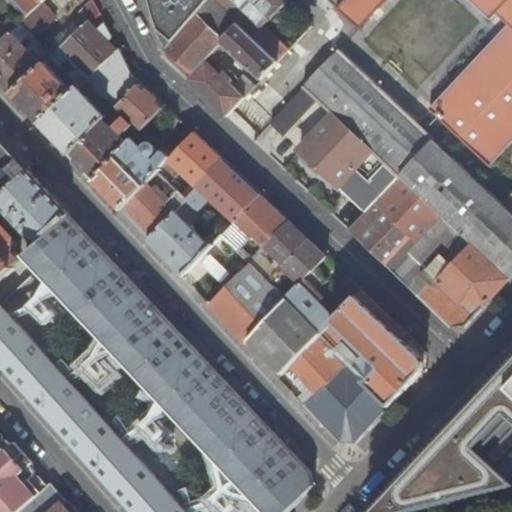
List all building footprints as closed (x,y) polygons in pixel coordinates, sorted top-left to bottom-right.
[(0,0),(0,44),(12,32),(0,19),(0,16),(13,4),(8,0),(0,0)] [(27,18),(43,3),(45,0),(8,0),(13,4),(27,18)] [(100,10),(94,0),(82,11),(89,20),(94,16),(100,10)] [(151,0),(152,6),(160,29),(175,42),(210,0),(151,0)] [(255,39),(267,25),(288,1),(286,0),(210,0),(175,42),(168,50),(164,54),(190,79),(210,57),(225,42),(241,25),(255,39)] [(388,0),(333,0),(364,28),(388,0)] [(498,12),(511,24),(432,108),(491,164),(511,141),(511,0),(474,0),(493,17),(498,12)] [(56,16),(43,3),(27,18),(23,22),(34,34),(35,35),(56,16)] [(79,68),(89,78),(118,50),(109,41),(113,37),(105,24),(99,30),(93,24),(98,20),(94,16),(89,20),(70,39),(65,43),(60,48),(70,58),(79,68)] [(24,44),(34,34),(23,22),(12,32),(24,44)] [(291,48),(267,25),(255,39),(241,25),(225,42),(264,80),(281,62),(279,60),(291,48)] [(160,29),(168,50),(175,42),(160,29)] [(43,64),(24,44),(12,32),(0,44),(0,79),(13,94),(43,64)] [(93,84),(116,107),(118,105),(141,80),(135,74),(121,47),(118,50),(89,78),(81,86),(86,91),(93,84)] [(70,58),(60,48),(52,56),(62,66),(70,58)] [(226,72),(210,57),(190,79),(193,82),(229,116),(258,86),(247,76),(236,88),(222,76),(226,72)] [(74,92),(46,62),(43,64),(13,94),(41,124),(74,92)] [(424,154),(329,64),(273,124),(286,137),(320,101),(334,115),(301,150),(341,187),(341,186),(369,212),(403,176),(424,154)] [(89,78),(79,68),(71,76),(80,86),(81,86),(89,78)] [(130,129),(138,134),(166,103),(141,80),(118,105),(127,113),(114,128),(105,120),(71,156),(95,181),(118,156),(130,143),(123,136),(130,129)] [(107,116),(79,87),(76,90),(74,92),(41,124),(71,156),(105,120),(107,116)] [(193,182),(182,194),(187,199),(192,193),(198,187),(224,158),(196,132),(173,158),(170,160),(193,182)] [(0,198),(30,170),(0,138),(0,198)] [(145,149),(134,139),(130,143),(118,156),(146,186),(160,172),(170,160),(173,158),(166,151),(156,161),(152,157),(156,151),(157,149),(157,146),(156,145),(153,143),(151,143),(149,144),(145,149)] [(511,279),(511,278),(511,212),(504,205),(437,141),(424,154),(403,176),(511,279)] [(123,211),(146,186),(118,156),(95,181),(123,211)] [(198,187),(235,222),(261,194),(224,158),(198,187)] [(23,242),(32,251),(70,216),(72,214),(30,170),(0,198),(0,203),(12,217),(8,221),(12,225),(16,221),(28,235),(23,242)] [(157,190),(167,179),(160,172),(146,186),(123,211),(150,240),(177,210),(186,200),(187,199),(182,194),(175,187),(171,190),(176,195),(170,202),(157,190)] [(511,279),(403,176),(369,212),(350,231),(452,327),(467,327),(511,279)] [(205,206),(192,193),(187,199),(186,200),(199,212),(205,206)] [(256,237),(266,248),(291,222),(261,194),(235,222),(227,231),(222,235),(236,249),(250,235),(254,240),(256,237)] [(206,240),(177,210),(150,240),(184,275),(222,235),(218,231),(216,229),(206,240)] [(139,289),(70,216),(32,251),(29,254),(97,327),(139,289)] [(266,248),(284,265),(308,238),(291,222),(266,248)] [(0,223),(0,249),(4,254),(15,266),(23,259),(16,252),(17,238),(3,223),(0,223)] [(222,226),(218,231),(222,235),(227,231),(222,226)] [(284,265),(302,282),(316,267),(327,256),(308,238),(284,265)] [(278,270),(261,253),(255,259),(251,264),(268,281),(278,270)] [(0,280),(15,266),(4,254),(0,257),(0,280)] [(251,256),(247,260),(251,264),(255,259),(251,256)] [(259,299),(272,285),(268,281),(251,264),(237,278),(259,299)] [(329,280),(316,267),(302,282),(286,299),(322,335),(327,330),(335,321),(337,319),(321,303),(326,298),(319,291),(329,280)] [(259,299),(237,278),(211,305),(247,343),(251,338),(284,373),(291,366),(319,338),(322,335),(286,299),(272,285),(259,299)] [(169,321),(139,289),(97,327),(127,360),(169,321)] [(378,373),(362,358),(354,367),(392,404),(423,372),(423,357),(403,337),(408,332),(363,290),(337,319),(335,321),(368,352),(383,368),(378,373)] [(58,364),(0,298),(0,359),(28,391),(58,364)] [(217,373),(169,321),(127,360),(178,414),(217,373)] [(331,334),(327,330),(322,335),(327,339),(348,360),(357,351),(335,330),(331,334)] [(324,343),(319,338),(291,366),(319,395),(345,371),(321,347),(324,343)] [(383,368),(368,352),(362,358),(378,373),(383,368)] [(87,397),(58,364),(28,391),(58,424),(87,397)] [(392,404),(354,367),(351,364),(345,371),(319,395),(307,406),(342,443),(355,443),(392,404)] [(511,366),(375,511),(441,511),(511,494),(511,366)] [(264,423),(217,373),(178,414),(223,462),(264,423)] [(116,429),(87,397),(58,424),(86,456),(116,429)] [(0,498),(2,499),(5,498),(8,496),(9,494),(10,492),(10,490),(9,486),(8,484),(12,481),(19,489),(36,474),(36,471),(31,464),(34,461),(0,423),(0,498)] [(269,511),(291,511),(316,486),(310,472),(264,423),(223,462),(269,511)] [(139,455),(116,429),(86,456),(110,484),(139,455)] [(189,511),(139,455),(110,484),(135,511),(189,511)] [(52,511),(63,502),(67,498),(54,484),(21,511),(52,511)] [(72,511),(63,502),(52,511),(72,511)]
